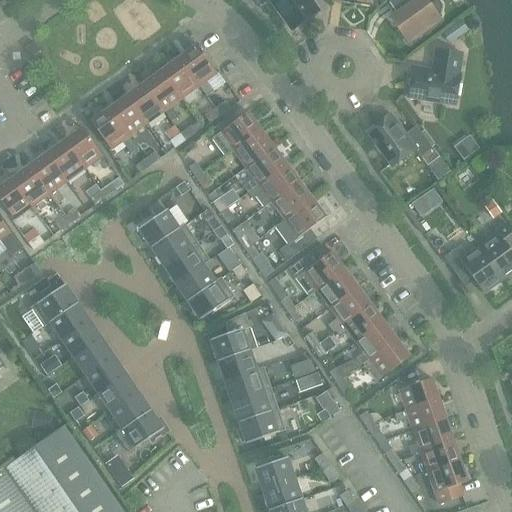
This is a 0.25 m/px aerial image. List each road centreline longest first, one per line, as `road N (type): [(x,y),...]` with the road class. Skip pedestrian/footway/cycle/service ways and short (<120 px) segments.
road 1 (residential): [(292,105),(425,292),(456,354)]
road 2 (residential): [(456,354),(511,508)]
road 3 (residential): [(200,0),(241,36),(292,105)]
road 4 (residential): [(320,83),(352,93),(369,66),(346,41),(318,56)]
